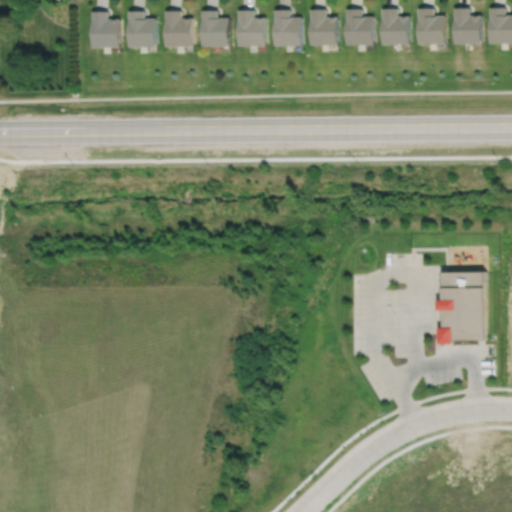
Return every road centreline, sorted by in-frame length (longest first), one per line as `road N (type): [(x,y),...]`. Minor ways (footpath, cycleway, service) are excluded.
road 1 (secondary): [(511,126),(0,131)]
road 2 (residential): [(298,511),(400,429),(464,408),(511,407)]
